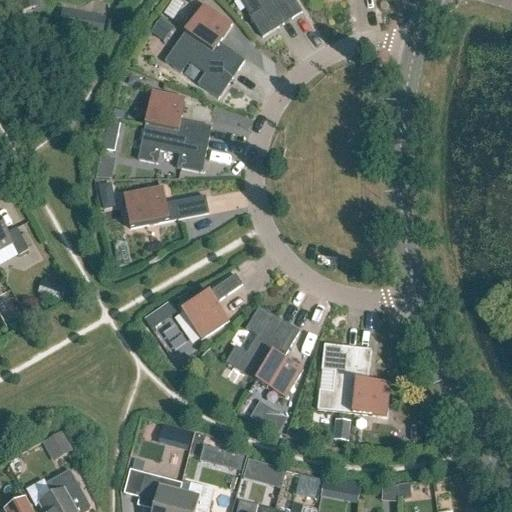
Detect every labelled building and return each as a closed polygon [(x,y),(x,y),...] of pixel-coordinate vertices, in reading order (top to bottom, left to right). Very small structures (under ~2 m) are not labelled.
[(13,0),(18,15),(37,9),(34,0),(13,0)] [(292,21),(278,0),(236,0),(238,2),(241,0),(252,0),(260,12),(249,19),(263,40),(292,21)] [(278,0),(292,21),(302,15),(292,0),(278,0)] [(232,27),(204,8),(185,36),(239,73),(245,63),(219,46),(232,27)] [(103,36),(105,20),(92,18),(89,34),(103,36)] [(239,73),(185,36),(165,65),(181,76),(189,66),(205,77),(198,88),(219,102),(239,73)] [(185,102),(152,95),(145,128),(209,142),(212,130),(181,124),(185,102)] [(126,123),(127,115),(115,112),(113,120),(126,123)] [(117,141),(119,128),(108,125),(105,139),(117,141)] [(202,176),(209,142),(145,128),(138,163),(158,167),(160,154),(180,158),(177,171),(202,176)] [(102,160),(97,182),(112,182),(116,163),(102,160)] [(163,190),(124,198),(131,232),(209,217),(206,199),(166,207),(163,190)] [(109,232),(122,229),(118,206),(105,208),(109,232)] [(19,259),(29,253),(17,231),(7,237),(0,224),(0,252),(12,246),(19,259)] [(243,288),(236,278),(182,315),(201,343),(229,324),(217,306),(243,288)] [(62,303),(66,291),(55,287),(51,299),(62,303)] [(256,385),(290,329),(259,310),(246,332),(257,339),(247,356),(236,350),(226,366),(256,385)] [(152,316),(143,324),(150,332),(156,328),(156,321),(152,316)] [(284,361),(300,335),(290,329),(256,385),(286,402),(303,373),(284,361)] [(353,417),(360,352),(325,348),(322,373),(335,375),(333,395),(320,393),(318,413),(353,417)] [(368,384),(371,353),(360,352),(353,417),(387,420),(390,387),(368,384)] [(182,362),(177,366),(184,375),(193,368),(189,363),(182,362)] [(254,422),(260,411),(248,404),(241,414),(254,422)] [(335,423),(333,443),(348,445),(350,425),(335,423)] [(158,427),(155,447),(185,451),(188,431),(158,427)] [(72,453),(62,435),(42,446),(53,464),(72,453)] [(238,476),(241,464),(229,460),(225,472),(238,476)] [(277,489),(281,473),(245,464),(241,480),(277,489)] [(36,509),(40,506),(42,511),(74,511),(71,505),(82,498),(85,502),(86,501),(70,473),(46,486),(44,481),(26,491),(36,509)] [(182,487),(146,477),(142,476),(132,474),(130,473),(124,497),(140,501),(155,505),(153,511),(174,511),(179,496),(182,487)] [(338,503),(342,483),(325,479),(321,500),(338,503)] [(316,500),(316,481),(294,480),(293,499),(316,500)] [(188,498),(179,496),(174,511),(209,511),(214,492),(191,486),(188,498)] [(399,501),(411,499),(410,487),(397,489),(397,490),(397,491),(398,497),(399,501)] [(382,491),(382,504),(397,504),(397,491),(382,491)] [(29,511),(24,503),(7,511),(29,511)]
